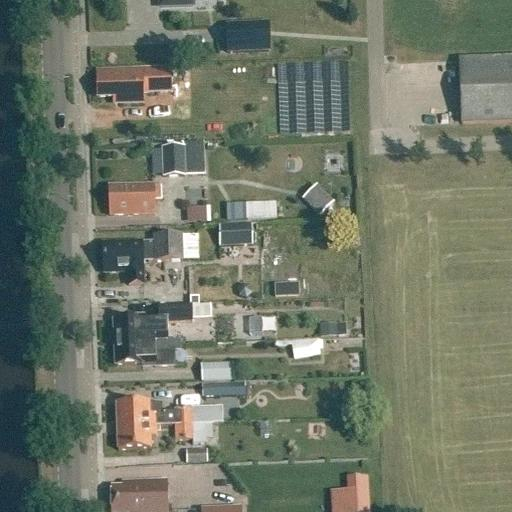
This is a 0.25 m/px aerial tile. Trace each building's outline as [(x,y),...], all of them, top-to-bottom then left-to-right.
[(160,0),(161,8),(161,9),(181,8),(180,0),(160,0)] [(242,26),(243,38),(231,39),(232,54),(265,52),(263,25),(242,26)] [(511,60),(458,62),(461,126),(511,124),(511,60)] [(170,70),(158,70),(158,74),(143,74),(143,72),(97,73),(97,99),(113,99),(113,106),(144,105),(144,94),(171,94),(170,70)] [(183,149),(161,150),(162,180),(185,179),(183,149)] [(157,188),(111,188),(111,218),(158,217),(157,188)] [(319,191),(306,204),(321,220),(334,207),(319,191)] [(223,218),(271,218),(271,205),(223,205),(223,218)] [(202,223),(202,209),(182,209),(182,223),(202,223)] [(219,227),(220,247),(252,247),(252,226),(219,227)] [(104,275),(123,274),(129,274),(129,287),(143,287),(142,264),(182,263),(182,238),(154,239),(154,244),(142,244),(142,240),(103,241),(104,275)] [(170,295),(170,308),(192,307),(192,308),(199,308),(199,300),(190,300),(190,294),(170,295)] [(159,322),(114,324),(115,347),(180,344),(180,343),(169,343),(168,326),(193,325),(192,308),(192,307),(170,308),(158,308),(159,322)] [(319,355),(316,340),(286,346),(290,361),(319,355)] [(180,344),(115,347),(116,367),(155,366),(155,370),(175,369),(175,353),(181,353),(181,348),(180,348),(180,344)] [(235,384),(234,367),(202,369),(202,385),(235,384)] [(202,388),(203,401),(246,400),(245,387),(202,388)] [(117,407),(118,431),(156,429),(156,428),(175,428),(213,427),(219,427),(218,410),(175,411),(175,414),(162,414),(162,417),(149,418),(149,406),(117,407)] [(213,427),(175,428),(176,444),(193,443),(193,447),(208,446),(208,443),(213,443),(213,427)] [(150,439),(156,439),(156,429),(118,431),(119,453),(150,452),(150,439)] [(208,453),(187,453),(187,466),(208,466),(208,453)] [(368,511),(367,481),(348,482),(348,511),(368,511)] [(128,490),(112,491),(112,511),(167,511),(167,484),(128,485),(128,490)]
